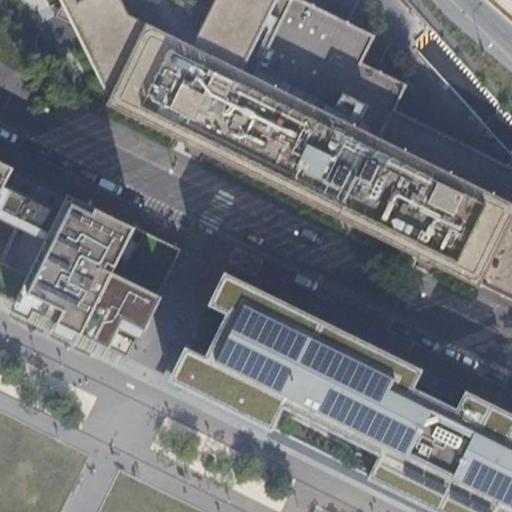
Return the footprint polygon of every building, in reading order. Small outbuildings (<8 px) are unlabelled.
[(58,15),(76,24),(64,0),(58,15)] [(511,202),(254,76),(291,0),(64,0),(76,24),(112,96),(108,103),(186,142),(434,263),(482,286),(484,281),(511,295),(511,202)] [(511,202),(511,166),(394,108),(406,85),(361,62),(374,35),(302,0),(291,0),(254,76),(511,202)] [(0,294),(128,357),(181,250),(0,160),(0,294)] [(511,511),(511,413),(226,272),(173,380),(220,403),(440,511),(511,511)]
